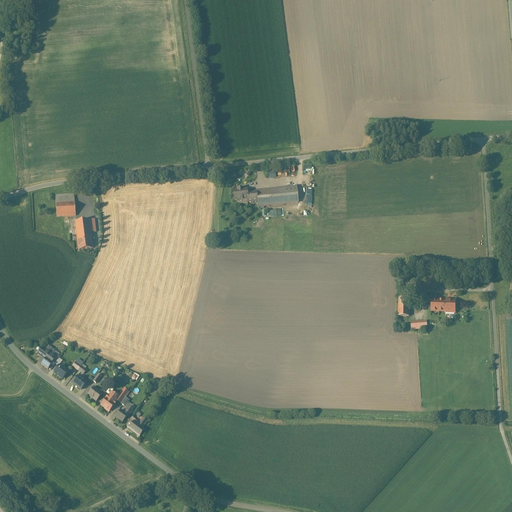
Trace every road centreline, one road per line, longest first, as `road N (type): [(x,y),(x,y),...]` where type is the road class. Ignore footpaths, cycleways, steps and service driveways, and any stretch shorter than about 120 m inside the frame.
road 1 (unclassified): [(481,139),(500,426),(511,461)]
road 2 (unclassified): [(208,167),(481,139)]
road 3 (unclassified): [(0,326),(32,368),(176,477)]
road 4 (unclassified): [(0,199),(64,181),(208,167)]
road 5 (unclassified): [(208,167),(186,0)]
